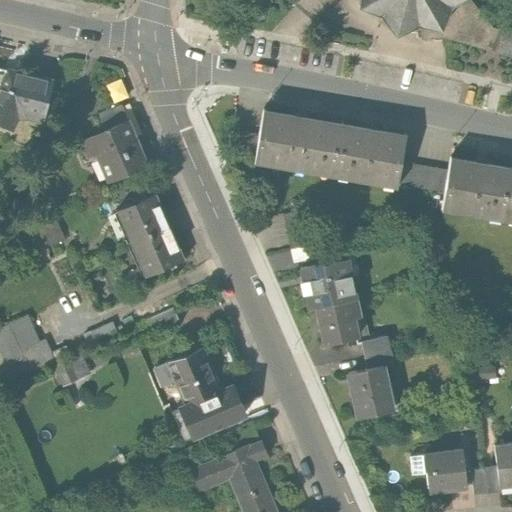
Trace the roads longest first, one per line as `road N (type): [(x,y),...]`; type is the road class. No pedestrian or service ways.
road 1 (tertiary): [(345,511),(185,148),(155,52)]
road 2 (tertiary): [(511,133),(155,52)]
road 3 (tertiary): [(0,13),(155,52)]
